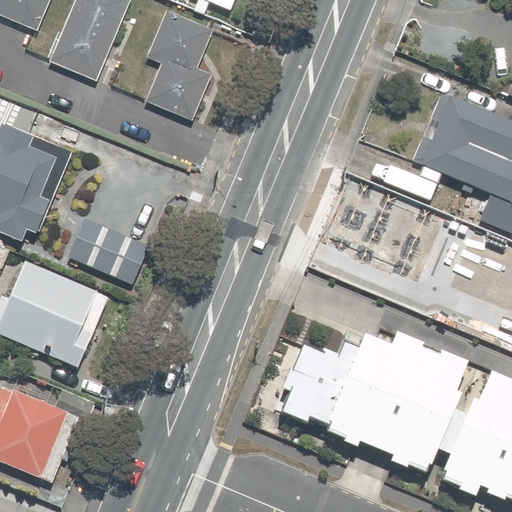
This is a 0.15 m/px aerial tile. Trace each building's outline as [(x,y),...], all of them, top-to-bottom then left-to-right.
[(0,0),(0,20),(38,37),(53,0),(0,0)] [(69,0),(42,64),(94,86),(131,0),(69,0)] [(212,0),(242,13),(247,0),(212,0)] [(221,35),(160,8),(138,59),(154,66),(136,106),(182,126),(221,35)] [(443,177),(490,197),(480,222),(511,235),(511,123),(452,98),(450,101),(441,98),(414,161),(422,165),(421,167),(423,169),(419,178),(439,186),(443,177)] [(28,148),(32,139),(0,125),(0,240),(20,249),(27,232),(34,235),(47,205),(41,202),(59,161),(28,148)] [(108,157),(62,263),(147,299),(192,193),(108,157)] [(383,189),(347,174),(338,195),(374,210),(383,189)] [(496,241),(426,212),(390,297),(459,328),(482,277),(510,289),(511,283),(511,252),(494,245),(496,241)] [(0,342),(75,374),(107,301),(19,264),(0,311),(0,342)] [(283,416),(307,427),(310,421),(331,430),(329,435),(346,442),(344,446),(359,452),(361,446),(394,460),(391,465),(408,472),(410,469),(426,476),(430,469),(433,470),(440,453),(451,458),(444,475),(447,476),(444,484),(461,491),(459,494),(477,501),(481,491),(489,494),(487,498),(505,505),(506,501),(511,503),(511,383),(492,375),(480,404),(475,402),(468,418),(456,413),(463,398),(458,396),(469,365),(442,354),(440,358),(424,351),(426,347),(398,336),(392,349),(366,338),(360,352),(346,346),(340,358),(324,352),(322,357),(304,349),(295,371),(292,370),(283,392),(292,396),(283,416)] [(0,467),(48,488),(77,420),(0,388),(0,467)]
